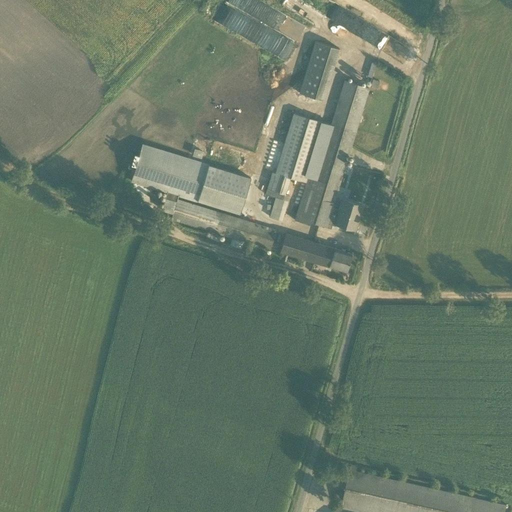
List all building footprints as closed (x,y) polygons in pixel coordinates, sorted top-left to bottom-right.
[(261,0),(225,0),(214,21),(284,57),(303,21),(261,0)] [(358,15),(367,1),(365,0),(332,0),(341,5),(333,19),(341,24),(344,18),(347,20),(348,17),(343,14),(346,8),(358,15)] [(339,49),(314,42),(298,93),(323,100),(339,49)] [(310,222),(325,227),(331,207),(367,86),(343,79),(330,124),(292,113),(274,173),(271,171),(264,194),(275,197),(269,217),(281,221),(289,195),(285,194),(290,177),(305,182),(293,220),(309,224),(310,222)] [(130,181),(166,192),(161,210),(173,214),(172,218),(269,248),(275,230),(263,226),(220,212),(177,199),(178,196),(238,214),(249,177),(208,164),(141,144),(138,155),(134,154),(130,165),(134,166),(130,181)] [(192,155),(201,157),(203,149),(194,147),(192,155)] [(224,147),(220,158),(225,160),(224,164),(239,169),(243,157),(245,157),(246,154),(230,147),(229,149),(224,147)] [(337,209),(331,207),(325,227),(330,228),(331,225),(334,225),(334,223),(354,229),(361,205),(340,199),(337,209)] [(350,253),(285,233),(279,251),(345,272),(350,253)] [(506,511),(508,505),(350,468),(342,505),(372,511),(506,511)]
